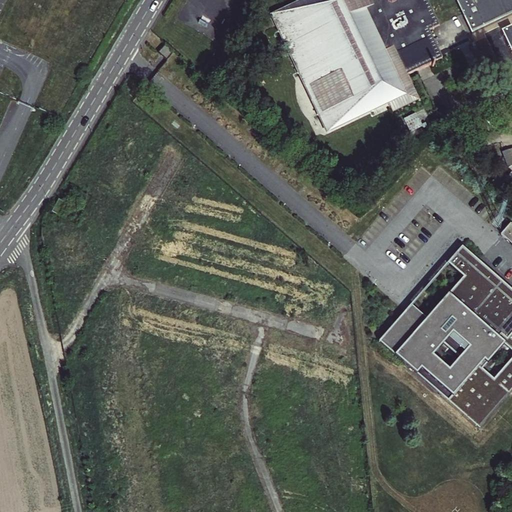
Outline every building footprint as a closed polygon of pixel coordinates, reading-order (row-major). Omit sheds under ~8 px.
[(302,0),(279,11),(335,130),(399,100),(403,110),(430,97),(418,71),(452,55),(438,25),(448,20),(438,0),(302,0)] [(511,0),(456,0),(472,32),(511,13),(511,0)] [(165,44),(158,53),(166,61),(174,52),(165,44)] [(409,133),(430,125),(424,110),(403,118),(409,133)] [(511,147),(502,152),(507,166),(511,163),(511,147)] [(59,200),(52,212),(59,216),(66,204),(59,200)] [(511,225),(510,223),(500,235),(511,245),(511,225)] [(511,386),(511,290),(461,248),(380,342),(476,428),(511,386)]
